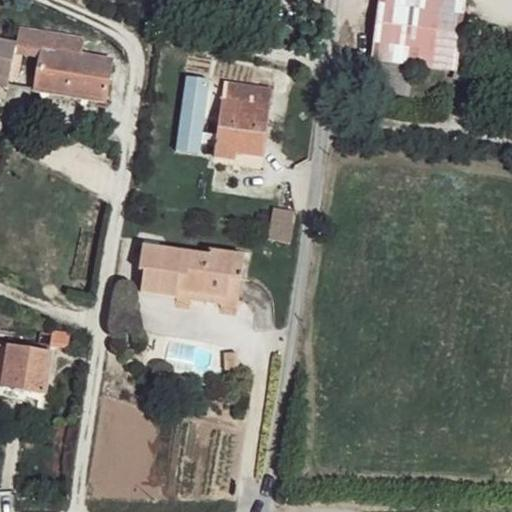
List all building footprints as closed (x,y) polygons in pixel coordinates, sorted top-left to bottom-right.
[(381,0),(378,17),(452,28),(463,29),(464,0),(381,0)] [(452,28),(378,17),(374,58),(443,71),(452,28)] [(443,71),(453,73),(463,29),(452,28),(443,71)] [(85,39),(21,30),(16,56),(42,60),(43,52),(84,57),(85,39)] [(10,44),(0,43),(0,80),(0,81),(10,44)] [(13,45),(10,44),(0,81),(8,82),(13,45)] [(483,54),(458,50),(453,73),(452,76),(478,81),(483,54)] [(84,57),(43,52),(42,60),(38,92),(108,101),(114,61),(84,57)] [(398,63),(374,58),(355,54),(350,80),(393,88),(398,63)] [(181,77),(176,152),(201,154),(206,78),(181,77)] [(8,82),(0,81),(0,82),(0,88),(6,89),(8,82)] [(272,91),(224,86),(222,102),(271,105),(272,91)] [(271,105),(222,102),(215,160),(236,163),(236,156),(267,157),(271,105)] [(207,257),(142,248),(138,275),(144,277),(142,297),(180,301),(181,292),(213,295),(214,277),(245,280),(246,255),(208,251),(207,257)] [(245,280),(214,277),(213,295),(181,292),(180,301),(242,308),(245,280)] [(75,335),(59,334),(57,344),(74,346),(75,335)] [(10,350),(0,349),(0,351),(0,401),(4,402),(6,390),(10,350)] [(54,356),(10,350),(6,390),(50,396),(54,356)] [(235,350),(223,350),(222,367),(235,367),(235,350)]
